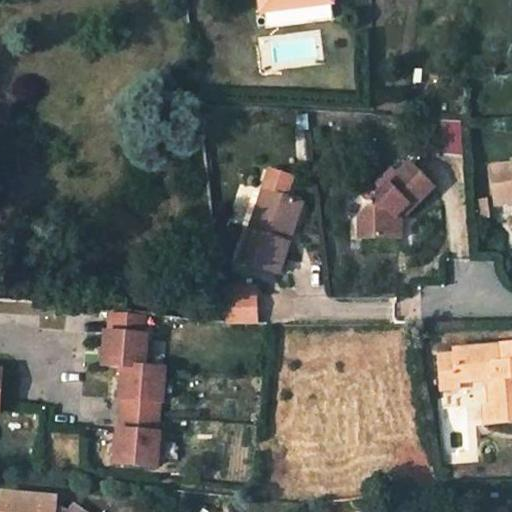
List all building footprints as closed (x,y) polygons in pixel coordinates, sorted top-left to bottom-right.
[(261,0),(262,11),(334,2),(333,0),(261,0)] [(511,163),(492,168),(498,205),(511,202),(511,163)] [(412,164),(376,201),(373,197),(369,201),(373,205),(375,207),(366,215),(366,239),(407,239),(406,221),(403,217),(410,210),(413,214),(437,188),(412,164)] [(287,199),(294,181),(270,173),(264,190),(287,199)] [(280,276),(290,244),(285,242),(298,202),(287,199),(264,190),(240,262),(280,276)] [(290,244),(303,205),(298,202),(285,242),(290,244)] [(256,292),(223,292),(227,322),(256,322),(256,292)] [(142,336),(144,316),(112,313),(110,334),(106,333),(103,367),(123,369),(121,401),(123,401),(121,416),(120,431),(118,431),(115,464),(156,468),(159,434),(157,434),(158,419),(159,403),(162,404),(164,370),(144,369),(147,336),(142,336)] [(511,345),(453,349),(453,355),(439,356),(440,373),(456,372),(456,382),(483,381),(483,380),(483,375),(490,375),(495,378),(495,379),(495,382),(491,385),(492,406),(509,405),(509,420),(511,420),(511,345)] [(456,372),(440,373),(441,389),(456,388),(456,382),(456,372)] [(491,385),(495,382),(495,379),(495,378),(490,375),(483,375),(483,380),(483,381),(491,385)] [(492,406),(486,406),(487,421),(509,420),(509,405),(492,406)] [(55,500),(2,495),(0,511),(84,511),(74,505),(68,511),(65,511),(57,506),(55,500)]
